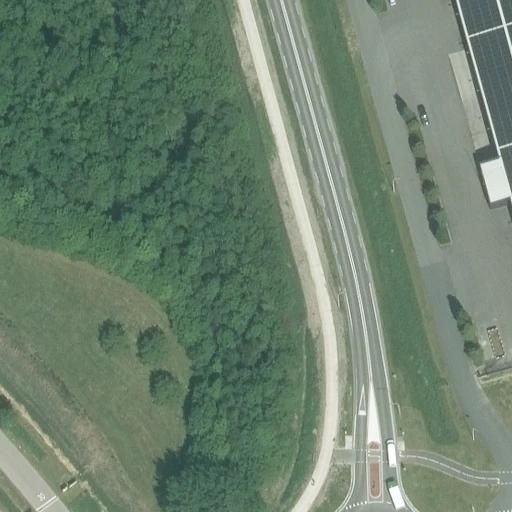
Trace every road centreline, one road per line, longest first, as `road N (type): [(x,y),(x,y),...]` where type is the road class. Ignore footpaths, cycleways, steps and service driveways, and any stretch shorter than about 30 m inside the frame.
road 1 (secondary): [(370,379),(352,270),(280,0)]
road 2 (secondary): [(397,511),(379,392),(370,379)]
road 3 (secondary): [(370,379),(361,393),(352,511)]
